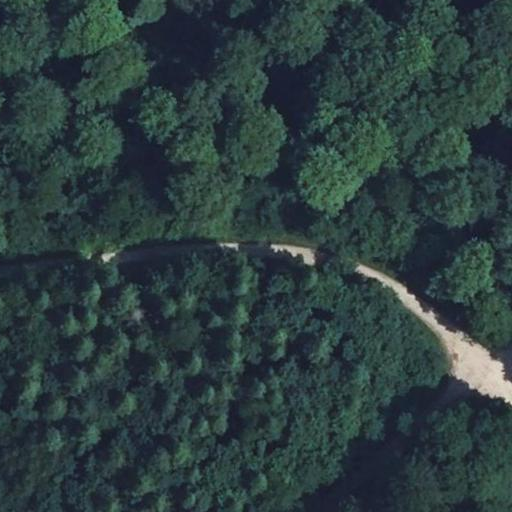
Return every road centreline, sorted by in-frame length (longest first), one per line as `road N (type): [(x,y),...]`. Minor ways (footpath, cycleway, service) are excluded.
road 1 (track): [(0,251),(223,240),(322,256),(446,329),(498,389)]
road 2 (track): [(498,389),(339,511)]
